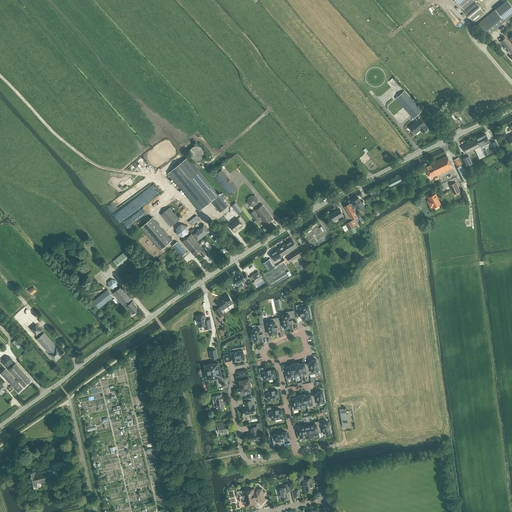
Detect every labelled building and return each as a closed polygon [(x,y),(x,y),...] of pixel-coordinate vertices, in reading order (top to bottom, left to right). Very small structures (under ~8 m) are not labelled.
[(456,0),(468,14),(474,22),(485,13),(478,5),(474,1),(475,0),(456,0)] [(511,4),(508,0),(506,0),(477,24),(487,36),(511,15),(511,4)] [(511,45),(506,37),(505,38),(504,37),(503,38),(503,37),(500,39),(511,54),(511,55),(510,56),(511,58),(511,45)] [(420,118),(418,114),(422,110),(405,90),(396,98),(413,118),(415,117),(417,120),(409,127),(415,134),(420,130),(423,133),(425,131),(425,132),(426,132),(428,130),(428,129),(427,129),(428,128),(426,125),(427,124),(420,117),(420,118)] [(477,138),(483,150),(484,150),(482,146),(490,142),(486,134),(477,138)] [(462,146),(466,153),(480,146),(476,139),(462,146)] [(204,155),(204,153),(204,151),(203,149),(201,147),(199,146),(197,146),(195,146),(192,147),(191,149),(190,151),(189,153),(190,155),(191,157),(192,159),(195,160),(197,160),(199,160),(201,159),(203,157),(204,155)] [(463,158),(466,166),(472,163),(469,155),(463,158)] [(169,172),(180,186),(200,210),(211,201),(221,212),(228,206),(222,198),(225,195),(223,193),(220,195),(188,156),(169,172)] [(432,164),(426,167),(430,176),(435,173),(436,175),(452,167),(446,156),(431,163),(432,164)] [(454,160),(457,168),(463,182),(471,178),(467,171),(465,172),(462,165),(459,158),(454,160)] [(238,189),(222,170),(214,176),(230,195),(238,189)] [(388,183),(390,186),(403,179),(402,176),(388,183)] [(247,197),(247,202),(250,205),(254,206),(258,203),(258,199),(256,195),(251,194),(247,197)] [(429,197),(431,201),(428,202),(431,206),(432,205),(433,207),(440,203),(438,197),(437,198),(435,194),(429,197)] [(351,204),(354,208),(355,207),(357,209),(360,207),(361,210),(361,211),(365,209),(358,198),(352,201),(353,203),(351,204)] [(357,216),(353,208),(349,201),(347,202),(348,204),(344,206),(352,219),(357,216)] [(261,220),(262,219),(266,224),(273,219),(262,204),(255,210),(260,216),(259,217),(254,210),(250,213),(255,220),(255,221),(254,221),(256,224),(256,223),(261,220)] [(161,214),(171,226),(180,219),(170,207),(161,214)] [(330,215),(334,221),(343,215),(340,209),(330,215)] [(188,222),(191,225),(199,219),(196,215),(188,222)] [(161,250),(170,242),(172,240),(153,217),(141,227),(161,250)] [(230,225),(234,231),(235,232),(244,225),(242,223),(238,218),(230,225)] [(356,225),(353,220),(351,221),(346,223),(350,229),(354,227),(356,225)] [(176,228),(177,235),(183,237),(189,233),(188,226),(182,224),(176,228)] [(192,233),(183,241),(195,256),(200,252),(204,257),(207,254),(197,241),(210,231),(203,224),(195,231),(193,228),(190,230),(192,233)] [(293,239),(285,244),(290,251),(297,247),(293,239)] [(173,245),(182,256),(187,252),(179,244),(177,241),(173,245)] [(285,244),(278,249),(283,256),(290,251),(285,244)] [(134,253),(129,248),(113,261),(118,266),(134,253)] [(283,256),(278,249),(271,254),(275,261),(283,256)] [(287,257),(290,261),(303,253),(300,249),(287,257)] [(264,263),(268,269),(274,266),(269,259),(264,263)] [(244,285),(242,282),(249,277),(246,272),(243,274),(242,273),(233,279),(237,285),(238,285),(240,288),(244,285)] [(107,282),(108,288),(113,290),(117,287),(117,281),(112,279),(107,282)] [(113,292),(124,306),(125,307),(126,306),(132,314),(139,308),(121,286),(113,292)] [(93,301),(99,308),(114,296),(108,289),(93,301)] [(221,307),(219,308),(215,310),(220,316),(223,314),(221,310),(222,309),(233,302),(228,294),(217,302),(221,307)] [(303,303),(296,305),(297,311),(297,312),(301,311),(302,312),(300,313),(301,315),(302,315),(303,319),(311,318),(308,305),(304,306),(303,303)] [(294,310),(286,312),(287,315),(282,315),(285,328),(292,326),(291,322),(293,322),(292,319),(291,319),(291,318),(295,317),(294,311),(294,310)] [(206,320),(205,314),(197,316),(199,327),(204,326),(205,329),(212,328),(210,319),(206,320)] [(257,328),(252,329),(254,338),(255,342),(262,340),(262,336),(263,336),(262,333),(261,333),(261,332),(265,331),(262,315),(259,316),(261,324),(256,325),(257,328)] [(272,321),(267,322),(270,335),(277,333),(277,329),(278,329),(277,326),(276,326),(276,325),(280,324),(279,317),(271,318),(272,321)] [(29,328),(36,335),(41,330),(35,323),(29,328)] [(37,339),(55,360),(62,354),(44,333),(37,339)] [(15,346),(18,349),(24,345),(21,341),(15,346)] [(230,349),(231,352),(233,361),(245,359),(243,350),(242,347),(237,348),(230,349)] [(1,359),(2,363),(3,365),(8,366),(12,363),(11,358),(10,357),(5,355),(1,359)] [(310,363),(307,363),(310,374),(319,373),(316,359),(312,360),(312,361),(310,362),(310,363)] [(299,364),(298,362),(292,364),(292,365),(294,375),(301,374),(299,364)] [(5,369),(1,373),(18,392),(20,391),(23,388),(18,383),(20,382),(24,387),(31,381),(15,363),(9,369),(18,380),(17,381),(5,369)] [(218,363),(205,365),(206,367),(205,367),(205,371),(207,371),(207,373),(206,374),(207,377),(208,377),(208,378),(221,376),(218,363)] [(305,363),(299,364),(301,374),(304,373),(304,375),(310,374),(307,363),(305,364),(305,363)] [(294,375),(292,365),(287,366),(287,369),(285,370),(287,379),(291,378),(291,376),(294,375)] [(266,367),(259,368),(260,375),(263,375),(264,379),(276,377),(274,370),(271,370),(271,369),(268,369),(268,371),(267,371),(266,367)] [(240,380),(239,380),(240,384),(241,384),(241,387),(242,391),(243,391),(244,395),(247,395),(247,390),(249,390),(250,389),(251,389),(251,388),(251,387),(251,384),(250,384),(249,379),(248,379),(247,375),(240,377),(240,380)] [(270,387),(263,389),(264,396),(267,395),(268,400),(280,398),(278,390),(275,391),(275,389),(272,390),(272,391),(271,392),(270,387)] [(316,394),(314,395),(316,406),(321,405),(320,403),(325,402),(323,391),(318,391),(319,393),(316,393),(316,394)] [(222,394),(212,396),(214,407),(217,406),(217,407),(218,410),(225,408),(223,401),(225,401),(224,397),(223,397),(222,394)] [(311,394),(305,395),(307,405),(310,405),(311,407),(316,406),(314,395),(311,395),(311,394)] [(299,397),(293,398),(293,401),(291,401),(293,411),(301,409),(301,406),(299,397)] [(251,400),(246,401),(245,402),(246,406),(247,407),(242,408),(244,416),(256,413),(254,406),(253,406),(251,400)] [(267,408),(268,415),(271,415),(272,419),(283,417),(282,409),(278,410),(278,409),(275,409),(276,411),(274,411),(274,406),(267,408)] [(346,408),(340,409),(343,426),(349,426),(346,408)] [(324,423),(324,420),(319,421),(321,432),(323,432),(324,433),(326,432),(327,434),(331,433),(329,422),(324,423)] [(224,421),(214,423),(215,429),(218,429),(219,432),(223,431),(223,432),(223,431),(224,434),(228,433),(228,430),(230,430),(228,423),(225,424),(224,421)] [(314,425),(311,425),(313,435),(318,434),(318,433),(321,432),(319,421),(314,422),(314,425)] [(301,425),(296,425),(297,435),(300,434),(300,437),(307,436),(305,426),(301,427),(301,425)] [(307,436),(309,436),(309,437),(313,436),(313,435),(311,425),(305,426),(307,436)] [(250,427),(251,431),(252,431),(252,433),(247,434),(249,442),(261,439),(260,431),(258,431),(257,426),(250,427)] [(286,431),(275,434),(275,437),(272,438),(274,446),(281,445),(280,440),(281,440),(282,442),(285,441),(284,440),(288,439),(286,431)] [(55,479),(52,469),(36,473),(35,471),(27,473),(31,488),(38,487),(37,483),(55,479)] [(303,480),(305,492),(314,491),(311,478),(303,480)] [(280,495),(278,495),(279,501),(289,499),(287,492),(290,491),(289,484),(284,484),(285,487),(279,489),(280,495)] [(264,500),(261,489),(254,491),(254,489),(243,492),(244,495),(240,496),(241,502),(245,501),(246,505),(256,503),(256,501),(264,500)]
